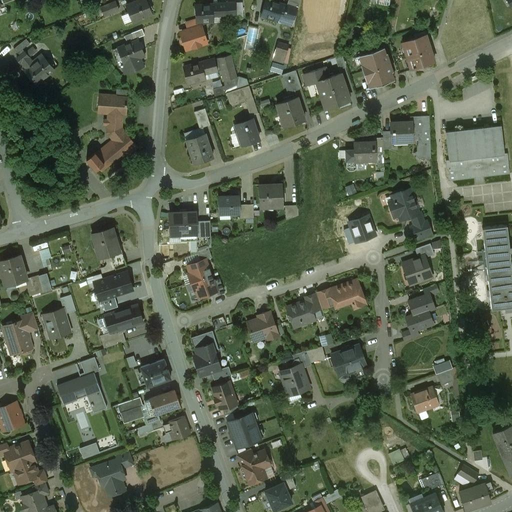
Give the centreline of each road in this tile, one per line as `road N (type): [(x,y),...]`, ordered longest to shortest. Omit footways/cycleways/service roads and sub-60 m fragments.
road 1 (residential): [(326,402),(360,396),(383,381),(386,341),(373,258),(167,326)]
road 2 (residential): [(511,42),(257,162),(195,184),(161,178)]
road 3 (residential): [(173,0),(156,126),(161,178)]
road 4 (residential): [(167,326),(222,479)]
road 5 (residential): [(26,379),(74,511)]
road 6 (residential): [(145,195),(151,272),(167,326)]
road 7 (residential): [(145,195),(24,232)]
